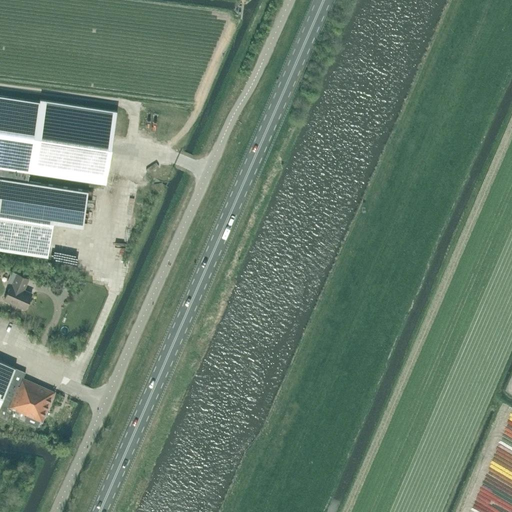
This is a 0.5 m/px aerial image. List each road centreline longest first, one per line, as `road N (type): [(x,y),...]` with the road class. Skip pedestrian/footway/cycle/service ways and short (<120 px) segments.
road 1 (unclassified): [(55,511),(290,0)]
road 2 (primary): [(99,511),(323,0)]
road 3 (track): [(103,232),(132,107),(0,89)]
